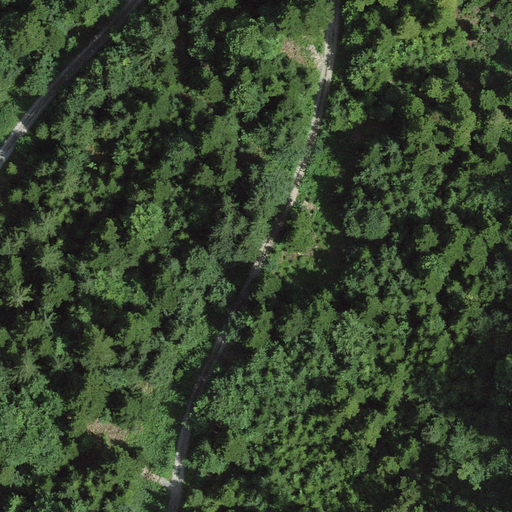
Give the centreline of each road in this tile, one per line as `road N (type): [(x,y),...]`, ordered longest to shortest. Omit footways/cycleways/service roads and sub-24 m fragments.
road 1 (track): [(328,0),(321,91),(280,208),(188,411),(172,511)]
road 2 (track): [(131,0),(0,160)]
